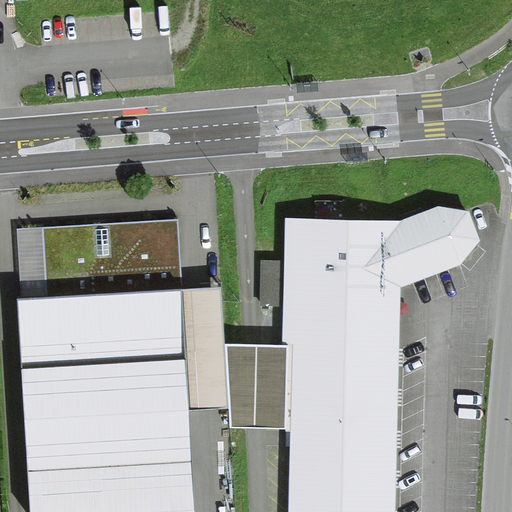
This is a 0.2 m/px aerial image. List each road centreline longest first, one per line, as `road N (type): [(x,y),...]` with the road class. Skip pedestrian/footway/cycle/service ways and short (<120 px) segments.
road 1 (residential): [(504,112),(0,151)]
road 2 (unclassified): [(496,511),(511,294)]
